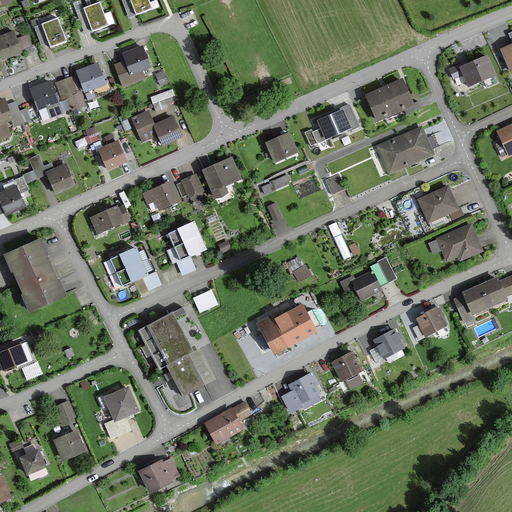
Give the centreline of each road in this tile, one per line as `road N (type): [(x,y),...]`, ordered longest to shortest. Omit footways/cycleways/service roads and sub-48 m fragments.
road 1 (residential): [(467,157),(107,319)]
road 2 (residential): [(170,433),(511,257)]
road 3 (residential): [(0,85),(174,20),(225,137)]
road 4 (residential): [(225,137),(413,55)]
road 5 (residential): [(55,213),(225,137)]
road 6 (residential): [(23,511),(170,433)]
road 7 (residential): [(126,353),(0,405)]
